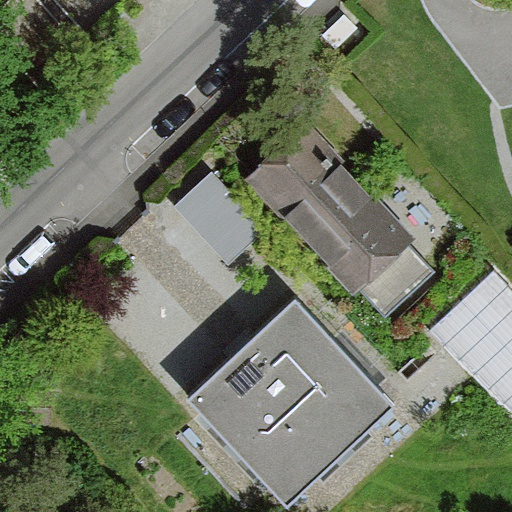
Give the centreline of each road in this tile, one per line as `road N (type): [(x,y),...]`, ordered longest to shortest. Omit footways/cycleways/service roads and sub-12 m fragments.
road 1 (residential): [(0,230),(249,0)]
road 2 (unknown): [(86,150),(239,322)]
